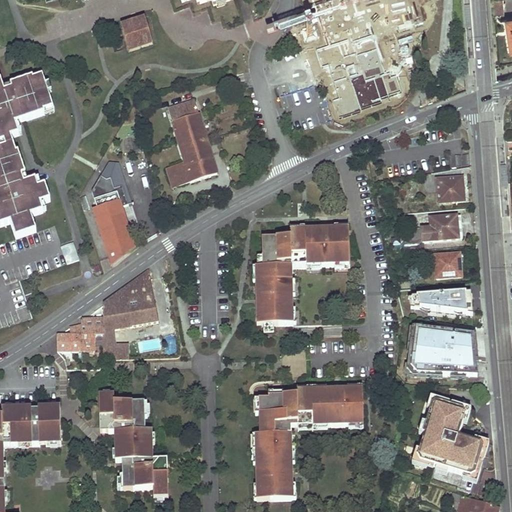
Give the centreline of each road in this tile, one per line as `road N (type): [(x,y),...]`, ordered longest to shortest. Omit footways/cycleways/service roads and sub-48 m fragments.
road 1 (tertiary): [(473,100),(507,511)]
road 2 (residential): [(289,173),(168,242),(0,358)]
road 3 (residential): [(473,100),(289,173)]
road 4 (residential): [(287,0),(262,39),(257,67),(289,173)]
